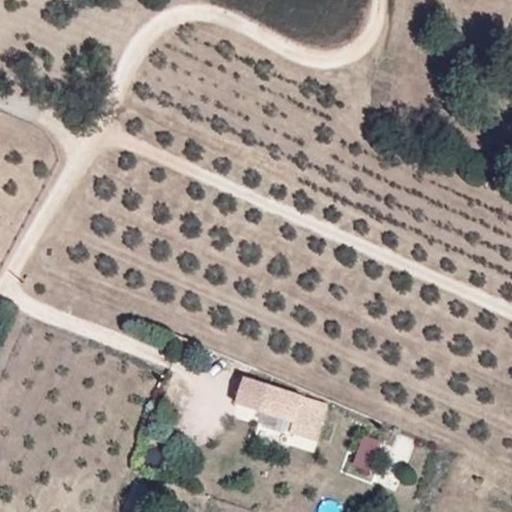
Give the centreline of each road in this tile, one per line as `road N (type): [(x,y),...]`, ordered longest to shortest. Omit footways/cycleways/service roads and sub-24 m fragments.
road 1 (track): [(0,299),(141,46),(188,10),(232,13),(323,62),(363,52),(378,24),(379,0)]
road 2 (track): [(154,360),(47,316),(20,294),(20,262)]
